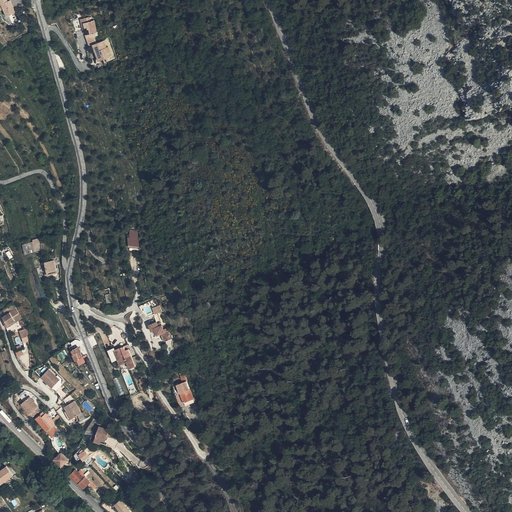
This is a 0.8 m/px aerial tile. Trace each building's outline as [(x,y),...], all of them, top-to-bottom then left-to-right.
[(9,0),(8,0),(0,0),(0,5),(2,9),(4,8),(8,16),(17,11),(11,0),(9,0)] [(95,36),(101,34),(99,29),(98,30),(95,18),(91,19),(90,14),(81,16),(83,21),(85,21),(87,27),(88,26),(90,32),(88,32),(86,33),(88,39),(95,36)] [(95,36),(88,39),(90,45),(93,44),(95,51),(99,50),(101,60),(111,57),(109,50),(107,51),(106,48),(104,41),(97,43),(95,36)] [(150,250),(147,235),(140,233),(141,240),(136,239),(137,247),(150,250)] [(46,247),(45,237),(23,244),(26,253),(46,247)] [(58,271),(55,259),(45,261),(48,273),(58,271)] [(14,307),(15,308),(18,315),(15,317),(16,319),(17,321),(23,318),(14,303),(11,305),(12,305),(11,306),(12,309),(14,307)] [(153,306),(156,313),(163,310),(161,304),(153,306)] [(15,308),(7,313),(4,315),(9,323),(16,319),(15,317),(18,315),(15,308)] [(1,314),(8,326),(10,325),(9,323),(4,315),(7,313),(6,311),(1,314)] [(167,323),(165,324),(170,336),(172,335),(175,343),(182,341),(178,330),(174,331),(172,327),(169,328),(168,326),(167,323)] [(170,336),(165,324),(161,326),(163,333),(167,332),(169,337),(170,336)] [(23,337),(30,335),(27,328),(24,329),(21,330),(23,337)] [(127,345),(123,335),(116,336),(121,347),(127,345)] [(134,350),(133,346),(123,351),(126,360),(129,366),(136,363),(139,369),(144,367),(137,349),(134,350)] [(83,355),(86,360),(89,359),(87,353),(85,348),(80,351),(83,355)] [(126,360),(123,351),(122,349),(117,351),(121,362),(126,360)] [(42,376),(47,381),(53,386),(60,379),(50,368),(42,376)] [(54,386),(57,388),(62,382),(60,380),(54,386)] [(190,385),(182,389),(190,407),(198,403),(190,385)] [(31,412),(39,405),(30,396),(24,390),(19,394),(24,400),(22,402),(31,412)] [(82,411),(75,400),(65,406),(72,417),(82,411)] [(39,418),(52,433),(60,426),(47,412),(39,418)] [(107,440),(109,435),(109,433),(110,433),(112,429),(100,425),(95,439),(102,441),(103,439),(107,440)] [(109,433),(109,435),(119,439),(117,431),(112,429),(110,433),(109,433)] [(84,460),(90,454),(89,452),(84,446),(79,450),(80,452),(79,454),(84,460)] [(62,450),(55,457),(62,464),(69,457),(62,450)] [(13,468),(1,476),(8,487),(18,480),(17,478),(19,476),(13,468)] [(71,474),(75,478),(80,472),(77,469),(71,474)] [(75,478),(79,482),(85,477),(80,472),(75,478)] [(83,485),(85,488),(91,481),(87,477),(88,476),(87,475),(85,477),(79,482),(83,485)] [(130,511),(132,511),(121,498),(115,503),(122,511),(130,511)]
